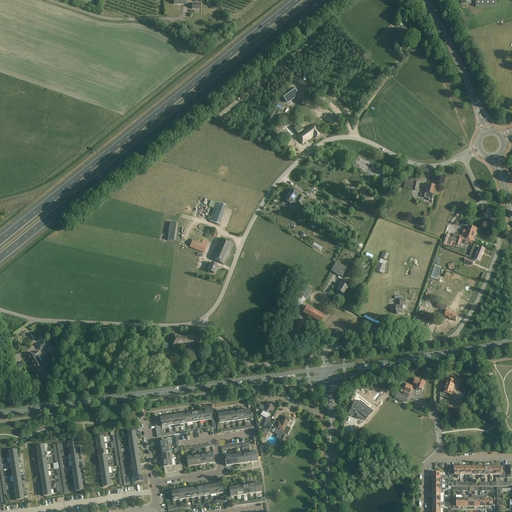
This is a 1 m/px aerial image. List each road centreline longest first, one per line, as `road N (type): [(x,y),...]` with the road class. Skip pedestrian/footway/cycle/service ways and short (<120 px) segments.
road 1 (motorway): [(0,257),(318,0)]
road 2 (motorway): [(297,0),(0,240)]
road 3 (residential): [(323,352),(445,338),(469,315),(499,239),(462,156)]
road 4 (secondary): [(0,413),(271,377)]
road 5 (residential): [(354,138),(310,150),(271,189),(201,320)]
road 6 (residential): [(201,320),(27,317)]
road 7 (residential): [(323,352),(250,365),(201,320)]
road 8 (tertiary): [(326,511),(327,377)]
road 9 (residential): [(424,511),(426,463),(511,456)]
